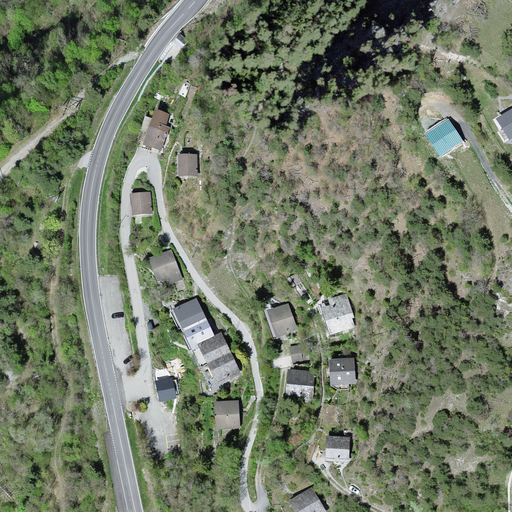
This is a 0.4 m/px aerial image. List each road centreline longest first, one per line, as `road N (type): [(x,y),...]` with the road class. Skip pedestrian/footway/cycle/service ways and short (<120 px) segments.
road 1 (secondary): [(195,0),(125,94),(91,194),(92,294),(135,511)]
road 2 (track): [(115,113),(86,143),(66,192),(57,248),(66,411),(51,511)]
